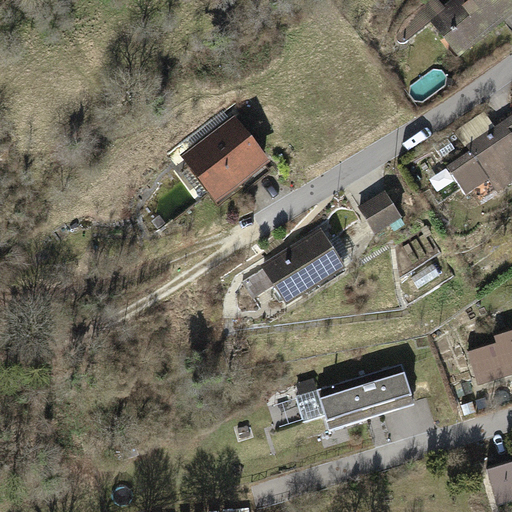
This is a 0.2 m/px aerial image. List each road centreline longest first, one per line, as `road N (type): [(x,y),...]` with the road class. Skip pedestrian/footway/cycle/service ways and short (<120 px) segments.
road 1 (residential): [(252,230),(511,65)]
road 2 (track): [(0,359),(42,350),(157,296),(252,230)]
road 3 (residential): [(511,418),(256,495)]
road 4 (track): [(0,291),(72,290),(252,230)]
